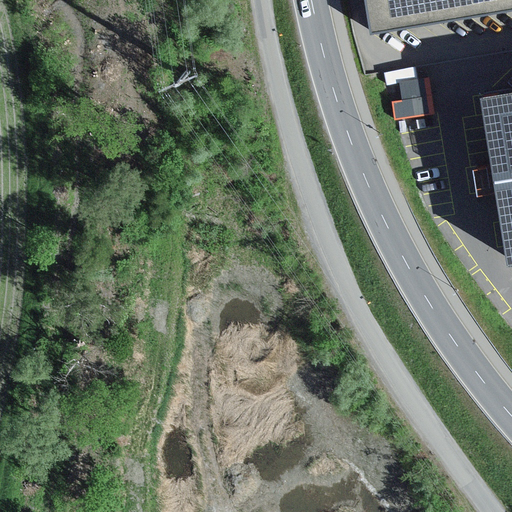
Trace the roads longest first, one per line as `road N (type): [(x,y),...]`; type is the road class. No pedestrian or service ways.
road 1 (track): [(491,511),(380,354),(312,218),(261,0)]
road 2 (unclassified): [(511,415),(447,333),(394,243),(343,122),(312,0)]
